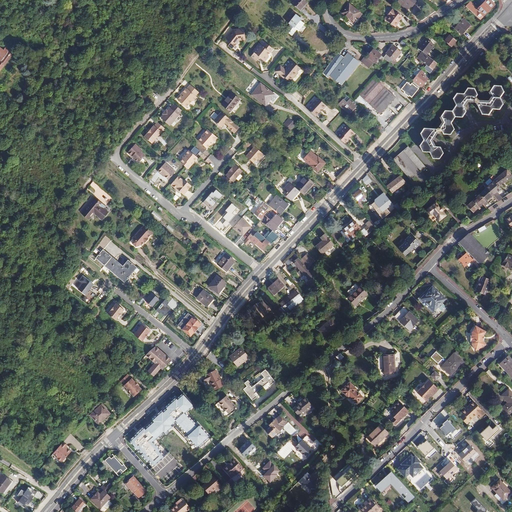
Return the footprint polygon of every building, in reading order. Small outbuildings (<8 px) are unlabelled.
[(313,6),(306,0),(301,0),(295,6),(305,15),(313,6)] [(419,2),(416,0),(403,0),(401,2),(410,10),(414,6),(415,7),(419,2)] [(469,9),(483,22),(496,7),(489,0),(479,12),(472,5),(469,9)] [(363,14),(353,6),(347,14),(357,22),(363,14)] [(386,20),(399,27),(406,15),(393,8),(386,20)] [(297,16),(298,15),(294,11),(286,20),(288,22),(284,27),(290,32),(294,27),(295,28),(302,20),(297,16)] [(473,30),(475,28),(466,21),(458,30),(465,36),(471,29),(473,30)] [(58,29),(55,27),(50,33),(53,35),(58,29)] [(246,41),(244,30),(234,31),(227,40),(231,43),(228,46),(233,50),(237,45),(237,42),(246,41)] [(458,41),(452,36),(447,42),(453,47),(458,41)] [(435,43),(428,37),(420,46),(426,52),(428,53),(431,50),(430,49),(435,43)] [(261,44),(256,50),(258,52),(256,54),(253,57),(257,60),(260,57),(262,58),(262,57),(267,61),(271,57),(270,56),(272,54),(271,53),(274,49),(267,43),(264,46),(261,44)] [(6,50),(0,45),(0,60),(1,61),(0,62),(0,69),(1,70),(17,52),(12,48),(11,49),(8,46),(6,50)] [(394,61),(395,61),(403,53),(394,46),(387,55),(388,56),(394,61)] [(382,56),(376,51),(370,57),(377,63),(382,56)] [(331,62),(334,64),(343,55),(340,52),(331,62)] [(425,58),(424,58),(423,59),(435,69),(440,64),(428,53),(426,52),(424,54),(427,57),(425,58)] [(328,78),(331,75),(333,76),(343,85),(362,63),(350,53),(346,58),(343,55),(334,64),(331,62),(322,73),(328,78)] [(388,56),(386,58),(392,64),(392,63),(394,61),(388,56)] [(369,61),(367,64),(372,69),(377,63),(370,57),(368,61),(369,61)] [(277,73),(284,79),(286,77),(289,79),(292,82),(300,74),(299,73),(302,69),(294,62),(287,70),(282,66),(277,73)] [(425,75),(426,74),(423,72),(415,81),(424,88),(430,80),(425,75)] [(397,96),(376,78),(361,94),(382,113),(397,96)] [(275,94),(261,83),(253,95),(266,106),(275,94)] [(413,97),(420,89),(414,84),(405,93),(410,97),(412,96),(413,97)] [(489,89),(492,96),(499,96),(503,91),(500,84),(493,84),(489,89)] [(190,102),(192,104),(194,101),(196,101),(199,97),(198,96),(201,93),(193,86),(189,89),(185,93),(185,94),(180,100),(186,106),(190,102)] [(278,94),(272,102),(274,104),(280,96),(278,94)] [(240,102),(232,95),(224,105),(232,112),(240,102)] [(492,96),(488,102),(491,108),(498,108),(502,103),(499,96),(492,96)] [(321,112),(320,111),(323,108),(325,110),(329,106),(320,98),(310,110),(318,116),(321,112)] [(339,104),(350,113),(358,104),(355,101),(351,98),(348,102),(344,99),(339,104)] [(491,108),(488,102),(481,101),(477,107),(480,113),(487,113),(491,108)] [(181,115),(184,111),(177,104),(173,108),(170,111),(169,110),(165,114),(166,115),(163,118),(172,126),(181,115)] [(455,104),(451,110),(454,116),(462,116),(465,111),(462,104),(455,104)] [(441,115),(444,121),(450,122),(454,116),(451,110),(445,109),(441,115)] [(231,128),(237,134),(242,128),(224,113),(217,122),(224,129),(229,124),(232,127),(231,128)] [(284,123),(291,131),(297,125),(290,118),(284,123)] [(450,122),(444,121),(440,127),(443,133),(450,133),(453,128),(450,122)] [(147,137),(154,144),(167,129),(160,123),(157,126),(147,137)] [(340,136),(347,143),(357,132),(348,124),(343,131),(344,132),(340,136)] [(419,132),(423,139),(429,139),(433,133),(430,127),(423,127),(419,132)] [(205,134),(206,135),(196,146),(205,154),(213,146),(211,145),(214,142),(216,142),(217,143),(219,140),(218,139),(219,138),(210,129),(205,134)] [(429,139),(423,139),(419,144),(422,151),(429,151),(433,145),(429,139)] [(144,152),(146,150),(138,144),(130,153),(134,156),(135,155),(137,157),(137,160),(141,163),(142,162),(144,162),(149,155),(144,152)] [(433,145),(429,151),(432,157),(439,158),(443,152),(439,146),(433,145)] [(189,169),(190,170),(194,166),(193,165),(199,159),(200,160),(205,154),(196,146),(195,146),(184,158),(185,159),(181,163),(189,169)] [(407,146),(393,159),(411,179),(425,166),(407,146)] [(261,159),(262,160),(267,155),(258,147),(249,157),(256,164),(261,159)] [(180,161),(189,151),(186,149),(178,159),(180,161)] [(326,163),(311,150),(303,159),(318,172),(326,163)] [(179,171),(169,162),(161,172),(165,175),(165,174),(171,179),(179,171)] [(225,182),(231,187),(245,172),(237,165),(234,169),(234,168),(230,172),(231,173),(228,176),(229,178),(225,182)] [(492,195),(498,202),(502,199),(497,192),(498,190),(497,188),(499,186),(503,183),(505,186),(507,185),(507,184),(509,181),(508,180),(511,176),(506,170),(500,175),(492,181),(493,182),(486,188),(492,195)] [(483,174),(477,179),(480,182),(485,177),(483,174)] [(362,179),(367,185),(372,181),(368,175),(362,179)] [(407,182),(400,175),(387,185),(392,192),(405,182),(406,183),(407,182)] [(187,181),(182,176),(173,186),(178,190),(180,189),(186,195),(195,187),(190,183),(190,184),(187,182),(187,181)] [(299,188),(307,195),(316,184),(309,177),(299,188)] [(286,191),(296,200),(303,192),(294,184),(293,184),(286,191)] [(477,191),(479,194),(485,188),(483,185),(477,191)] [(228,196),(219,188),(206,202),(216,211),(222,204),(217,199),(218,197),(223,201),(228,196)] [(492,195),(486,188),(485,188),(479,194),(486,201),(492,195)] [(364,194),(360,189),(354,194),(357,198),(362,194),(363,195),(364,194)] [(388,208),(394,204),(386,192),(374,200),(375,202),(372,204),(382,219),(391,213),(388,208)] [(479,194),(467,205),(473,212),(478,208),(479,209),(480,208),(480,207),(483,204),(486,201),(479,194)] [(292,206),(279,195),(270,205),(271,206),(277,210),(283,215),(287,210),(288,211),(292,206)] [(249,198),(245,203),(250,207),(254,201),(249,198)] [(106,209),(96,200),(94,202),(104,211),(106,209)] [(92,205),(106,219),(109,216),(104,211),(94,202),(92,205)] [(94,216),(102,223),(106,219),(92,205),(82,216),(89,222),(94,216)] [(255,213),(275,231),(282,223),(283,224),(286,220),(279,214),(276,217),(274,216),(272,218),(266,212),(267,211),(261,206),(255,213)] [(268,209),(274,214),(277,210),(271,206),(268,209)] [(434,207),(426,214),(430,218),(432,216),(439,223),(444,218),(440,214),(441,213),(441,212),(441,211),(440,211),(440,210),(439,211),(438,211),(434,207)] [(151,215),(160,221),(163,218),(153,211),(151,215)] [(254,227),(245,219),(236,228),(245,236),(254,227)] [(375,225),(371,219),(366,223),(367,225),(360,231),(363,235),(375,225)] [(340,227),(331,235),(336,241),(342,235),(345,238),(348,236),(349,237),(353,233),(358,239),(361,237),(358,233),(356,231),(360,227),(354,220),(343,230),(340,227)] [(144,227),(152,234),(153,235),(156,232),(146,224),(144,227)] [(152,234),(144,227),(135,237),(133,243),(137,246),(141,246),(142,244),(143,245),(146,241),(147,242),(150,238),(149,237),(152,234)] [(280,236),(273,231),(267,238),(259,232),(255,237),(251,234),(248,237),(264,251),(271,242),(273,244),(280,236)] [(334,245),(325,234),(320,238),(322,240),(323,241),(320,243),(315,247),(322,255),(334,245)] [(469,234),(458,243),(473,257),(479,263),(488,253),(469,234)] [(404,244),(399,247),(406,256),(411,252),(414,248),(416,249),(421,244),(411,235),(406,240),(407,241),(404,244)] [(123,265),(103,249),(97,257),(124,279),(136,264),(128,258),(123,265)] [(313,260),(306,252),(303,255),(300,258),(305,263),(308,266),(313,260)] [(217,264),(225,256),(221,253),(214,261),(217,264)] [(237,260),(228,253),(220,264),(229,271),(237,260)] [(464,266),(471,260),(465,254),(458,260),(464,266)] [(511,257),(508,255),(502,265),(508,269),(509,267),(511,268),(511,257)] [(471,260),(478,267),(480,264),(479,263),(473,257),(471,260)] [(314,278),(316,276),(313,273),(307,267),(299,258),(294,263),(301,270),(299,273),(303,276),(305,274),(306,274),(305,275),(309,279),(312,276),(314,278)] [(477,281),(474,292),(484,295),(487,287),(488,287),(490,281),(486,280),(487,279),(477,276),(476,281),(477,281)] [(230,284),(221,277),(212,287),(221,295),(230,284)] [(93,291),(96,287),(86,278),(82,282),(93,291)] [(278,279),(269,287),(274,293),(283,285),(278,279)] [(80,291),(87,297),(93,291),(82,282),(85,285),(80,291)] [(426,291),(422,295),(435,307),(439,304),(444,308),(448,304),(443,299),(446,296),(433,284),(429,288),(430,289),(428,292),(426,291)] [(348,298),(355,305),(366,293),(359,287),(348,298)] [(295,289),(279,303),(285,310),(301,296),(295,289)] [(215,299),(205,290),(198,298),(209,306),(215,299)] [(145,300),(153,307),(161,299),(154,291),(145,300)] [(172,298),(169,302),(165,299),(156,309),(167,319),(180,304),(172,298)] [(256,306),(254,305),(250,308),(254,314),(256,313),(260,317),(271,309),(268,305),(267,306),(262,301),(256,306)] [(113,307),(121,313),(124,310),(116,303),(113,307)] [(110,316),(116,320),(121,313),(113,307),(107,314),(110,316)] [(403,308),(394,316),(409,330),(417,321),(403,308)] [(202,323),(189,313),(179,325),(191,336),(195,332),(195,331),(202,323)] [(319,330),(325,338),(338,327),(331,319),(319,330)] [(139,328),(146,334),(150,330),(142,324),(139,328)] [(471,344),(472,345),(475,351),(480,348),(485,345),(483,340),(482,336),(484,332),(474,326),(471,332),(471,335),(470,335),(470,341),(471,342),(471,344)] [(146,334),(139,328),(133,334),(141,340),(146,334)] [(170,360),(154,346),(152,348),(149,351),(146,355),(145,356),(153,363),(146,371),(152,376),(159,368),(161,370),(170,360)] [(240,347),(229,356),(237,367),(248,358),(240,347)] [(431,357),(451,376),(464,362),(458,357),(460,355),(457,352),(455,354),(454,354),(447,362),(436,352),(431,357)] [(382,355),(384,373),(395,373),(394,354),(382,355)] [(499,364),(508,373),(511,368),(511,360),(508,356),(499,364)] [(216,371),(203,377),(206,383),(209,381),(214,391),(224,386),(221,380),(220,380),(216,371)] [(435,371),(430,376),(435,380),(436,381),(440,376),(435,371)] [(249,383),(246,385),(249,389),(245,391),(254,402),(258,399),(256,396),(270,384),(273,388),(277,384),(267,372),(263,376),(266,380),(252,391),(251,389),(253,387),(249,383)] [(129,379),(125,376),(124,376),(121,379),(119,381),(123,385),(122,386),(133,396),(140,389),(137,385),(138,384),(134,381),(133,382),(129,379)] [(426,402),(431,396),(433,394),(434,395),(439,390),(429,381),(417,393),(426,402)] [(351,384),(343,392),(350,399),(351,398),(358,406),(364,400),(357,392),(358,391),(351,384)] [(511,394),(508,390),(501,396),(508,403),(501,410),(507,416),(511,412),(511,416),(511,417),(511,394)] [(226,395),(219,402),(228,413),(236,407),(226,395)] [(145,429),(133,441),(133,444),(140,451),(141,450),(144,453),(144,455),(150,461),(151,460),(156,466),(166,457),(161,452),(163,451),(155,442),(165,433),(166,434),(174,427),(173,426),(177,422),(190,436),(188,437),(199,448),(211,437),(201,425),(198,428),(185,413),(194,405),(185,396),(180,401),(179,400),(169,408),(171,410),(166,414),(164,412),(155,420),(156,422),(147,430),(145,429)] [(298,405),(293,410),(297,415),(300,413),(303,416),(313,407),(305,397),(297,403),(298,405)] [(485,414),(474,401),(462,411),(464,413),(460,417),(466,424),(470,420),(476,415),(479,418),(485,414)] [(395,426),(402,419),(401,419),(404,416),(404,417),(405,417),(410,412),(399,402),(392,409),(393,411),(390,414),(394,418),(390,421),(395,426)] [(110,413),(101,404),(90,416),(98,424),(110,413)] [(281,415),(270,425),(272,428),(268,432),(272,437),(288,422),(281,415)] [(444,425),(440,428),(446,435),(451,430),(452,431),(455,429),(447,420),(443,424),(444,425)] [(380,425),(377,428),(385,436),(388,433),(380,425)] [(480,434),(487,441),(499,429),(496,426),(493,429),(489,425),(480,434)] [(385,436),(377,428),(368,437),(375,445),(385,436)] [(248,440),(239,449),(246,457),(255,448),(248,440)] [(417,447),(425,455),(433,448),(427,440),(424,443),(423,442),(421,445),(420,444),(417,447)] [(65,446),(66,445),(62,441),(57,446),(55,449),(53,451),(56,455),(55,456),(60,461),(61,460),(63,461),(65,459),(64,457),(70,451),(65,446)] [(302,441),(295,448),(305,458),(312,451),(302,441)] [(469,445),(459,454),(466,462),(476,452),(469,445)] [(112,455),(105,460),(117,475),(125,468),(118,459),(117,460),(112,455)] [(404,465),(403,466),(409,472),(410,472),(413,475),(417,472),(418,473),(421,470),(420,469),(422,468),(418,463),(419,462),(415,457),(413,459),(412,457),(403,464),(404,465)] [(226,465),(222,469),(230,478),(234,475),(235,476),(243,469),(234,459),(228,464),(229,465),(228,466),(226,465)] [(280,471),(270,461),(263,469),(267,473),(263,476),(270,483),(278,476),(276,475),(280,471)] [(450,461),(439,471),(447,479),(458,469),(450,461)] [(409,472),(403,466),(399,469),(405,476),(409,472)] [(336,481),(341,487),(356,473),(351,467),(336,481)] [(12,481),(0,472),(0,490),(2,492),(12,481)] [(415,497),(393,472),(377,486),(382,493),(392,484),(408,503),(415,497)] [(307,473),(297,483),(301,487),(304,483),(310,489),(310,493),(316,493),(316,478),(313,475),(310,477),(307,473)] [(213,476),(202,486),(208,493),(215,487),(217,490),(222,486),(213,476)] [(134,477),(125,484),(134,493),(140,497),(143,494),(146,491),(134,477)] [(490,485),(492,487),(500,479),(498,477),(490,485)] [(511,492),(500,479),(492,487),(495,489),(504,500),(511,492)] [(34,494),(36,491),(28,485),(24,490),(21,487),(16,493),(20,496),(17,500),(24,506),(27,503),(24,501),(25,500),(28,502),(33,495),(30,493),(31,492),(34,494)] [(504,500),(495,489),(492,492),(504,504),(506,502),(504,500)] [(108,500),(110,497),(105,492),(103,491),(103,490),(100,493),(97,491),(90,499),(100,508),(103,505),(106,508),(111,503),(108,500)] [(370,497),(359,508),(362,511),(375,511),(380,508),(370,497)] [(78,511),(85,504),(78,498),(70,508),(75,511),(78,511)] [(180,502),(171,510),(172,511),(186,511),(190,508),(183,500),(181,498),(178,500),(180,502)] [(478,511),(485,511),(487,511),(475,498),(470,502),(479,511),(478,511)]
